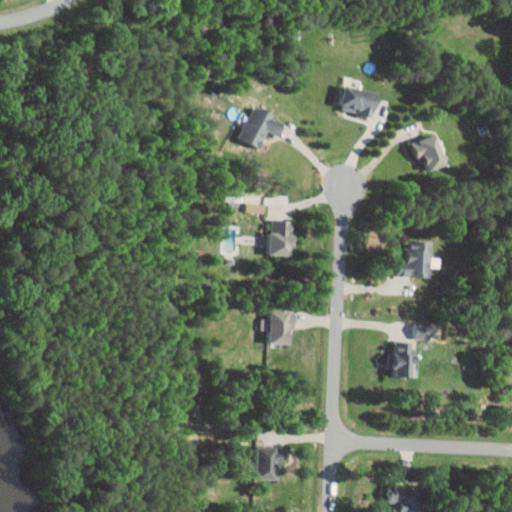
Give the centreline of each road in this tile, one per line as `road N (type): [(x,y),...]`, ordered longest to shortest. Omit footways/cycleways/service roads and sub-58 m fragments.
road 1 (residential): [(329,511),(345,183)]
road 2 (residential): [(333,440),(511,451)]
